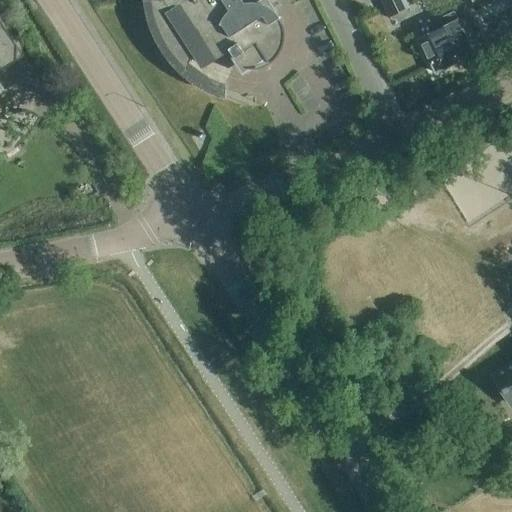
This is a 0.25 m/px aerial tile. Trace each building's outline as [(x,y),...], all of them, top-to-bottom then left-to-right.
[(152,0),(151,0),(153,13),(157,26),(162,38),(169,50),(177,60),(187,70),(196,52),(206,66),(230,51),(235,59),(243,54),(244,55),(242,56),(249,68),(250,67),(248,63),(262,54),(266,60),(272,55),(277,47),(279,39),(279,30),(275,22),(269,12),(274,9),(275,10),(276,9),(274,7),(273,8),(267,0),(152,0)] [(410,8),(406,0),(380,0),(389,18),(410,8)] [(454,11),(438,18),(443,28),(419,40),(435,73),(475,54),(454,11)] [(22,16),(6,26),(23,52),(39,42),(22,16)] [(0,69),(20,56),(0,25),(0,69)] [(440,283),(422,253),(423,253),(406,225),(388,237),(390,241),(383,245),(381,241),(373,246),(376,249),(369,254),(366,250),(345,263),(362,290),(363,289),(384,323),(414,305),(411,301),(440,283)] [(511,377),(481,397),(491,413),(490,414),(492,417),(497,414),(495,412),(500,409),(511,426),(511,377)]
